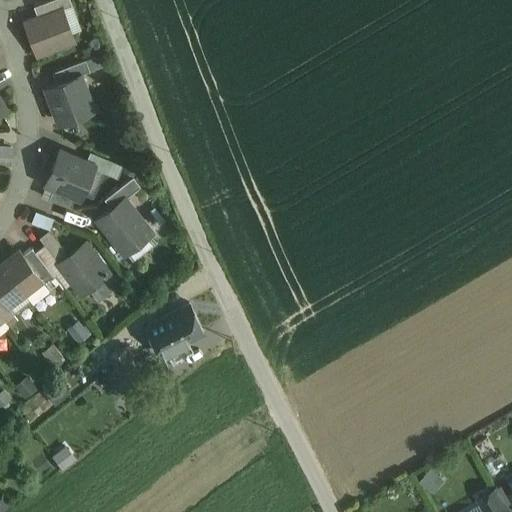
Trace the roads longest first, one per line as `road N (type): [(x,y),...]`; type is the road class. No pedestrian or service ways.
road 1 (residential): [(108,0),(188,211),(335,511)]
road 2 (residential): [(0,10),(24,63),(30,132),(25,172),(0,226)]
